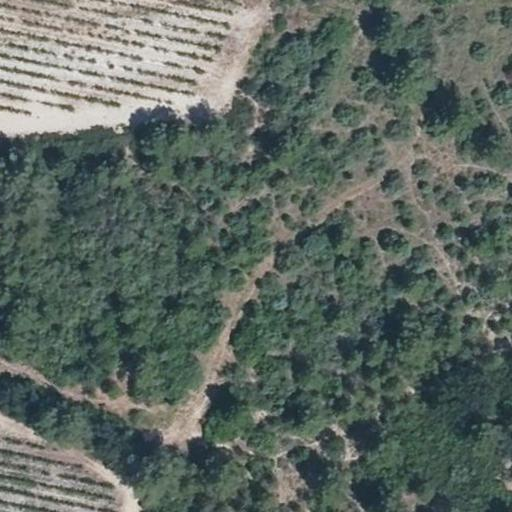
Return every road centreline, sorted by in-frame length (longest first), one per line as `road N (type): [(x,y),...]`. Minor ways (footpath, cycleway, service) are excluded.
road 1 (track): [(261,0),(224,118),(0,138)]
road 2 (track): [(0,423),(118,483),(113,511)]
